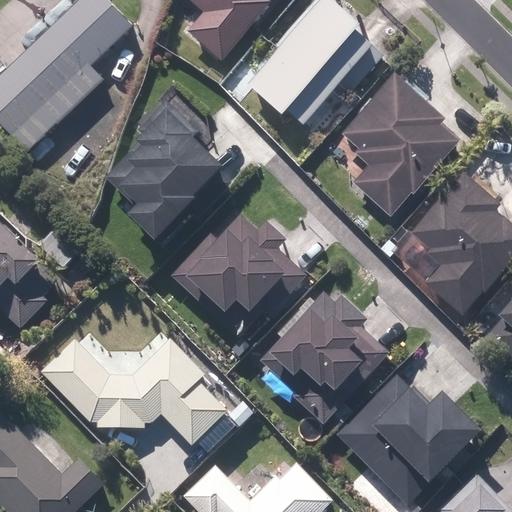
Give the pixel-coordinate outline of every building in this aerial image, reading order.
[(89,0),(0,84),(0,115),(34,151),(109,80),(96,67),(140,27),(114,0),(89,0)] [(273,0),(183,0),(203,15),(187,34),(221,62),(273,0)] [(377,55),(319,4),(246,85),(304,137),(377,55)] [(388,220),(453,145),(436,130),(441,124),(389,79),(339,136),(371,163),(350,187),(388,220)] [(125,216),(152,243),(172,223),(169,221),(219,172),(191,144),(197,138),(164,105),(135,134),(141,141),(102,180),(132,209),(125,216)] [(62,170),(74,181),(101,151),(89,140),(62,170)] [(409,235),(428,251),(423,256),(437,267),(421,287),(458,318),(511,253),(511,235),(490,216),(496,209),(457,177),(409,235)] [(0,301),(25,327),(51,301),(47,297),(62,282),(47,267),(50,263),(0,212),(0,301)] [(303,276),(238,216),(215,241),(209,236),(169,279),(236,341),(260,317),(263,320),(303,276)] [(56,227),(37,248),(61,270),(80,249),(56,227)] [(388,356),(322,295),(258,364),(324,424),(388,356)] [(511,308),(483,341),(511,366),(511,308)] [(0,365),(12,353),(0,340),(0,365)] [(169,413),(199,446),(235,412),(207,382),(213,376),(179,340),(139,377),(115,376),(83,341),(49,373),(95,423),(103,423),(103,427),(151,429),(151,424),(158,424),(169,413)] [(431,417),(396,381),(339,439),(410,510),(427,493),(430,495),(482,444),(444,405),(431,417)] [(246,425),(260,411),(250,400),(235,415),(246,425)] [(82,511),(110,485),(85,459),(69,476),(7,413),(0,419),(0,496),(15,511),(82,511)] [(247,441),(255,432),(249,426),(240,435),(247,441)] [(328,511),(339,502),(303,465),(285,483),(281,479),(256,503),(221,467),(189,497),(203,511),(328,511)] [(507,511),(474,477),(435,511),(507,511)]
